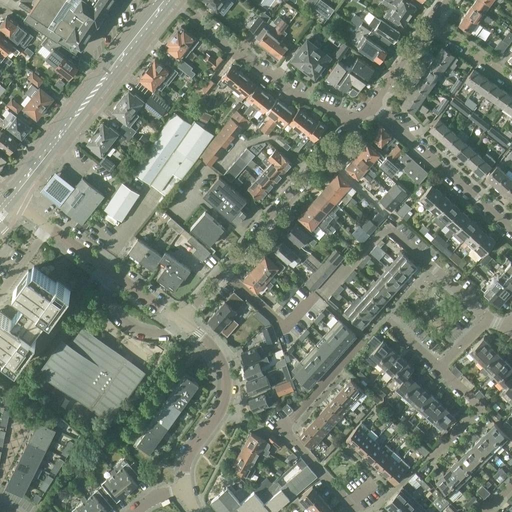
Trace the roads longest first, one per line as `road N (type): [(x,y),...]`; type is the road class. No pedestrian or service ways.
road 1 (residential): [(180,319),(353,124)]
road 2 (secondary): [(11,197),(166,0)]
road 3 (residential): [(489,319),(387,229),(320,295)]
road 4 (residential): [(355,511),(285,427),(363,339)]
road 5 (residential): [(183,490),(186,465),(221,410),(227,383),(221,360),(180,319)]
road 6 (residential): [(353,124),(286,90),(195,22)]
road 7 (residential): [(373,104),(511,229)]
road 8 (residential): [(180,319),(50,230)]
road 9 (residential): [(428,458),(479,410),(439,367)]
